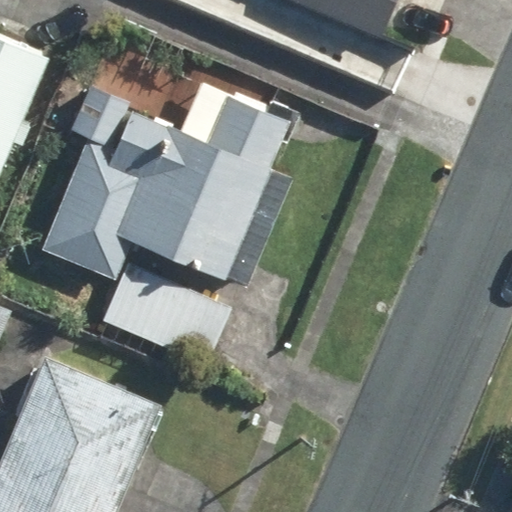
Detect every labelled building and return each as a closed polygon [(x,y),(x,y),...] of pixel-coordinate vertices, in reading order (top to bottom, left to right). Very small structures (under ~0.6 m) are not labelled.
[(399,0),(293,0),(382,39),(399,0)] [(57,52),(0,26),(0,190),(22,137),(30,118),(57,52)] [(212,141),(135,110),(119,150),(112,147),(131,101),(90,84),(71,131),(88,138),(42,249),(118,281),(125,264),(134,241),(250,289),(297,177),(273,167),(292,121),(231,95),(212,141)] [(229,308),(125,264),(118,281),(102,319),(206,362),(229,308)] [(0,330),(10,307),(0,303),(0,330)] [(123,511),(166,407),(47,359),(0,474),(0,511),(123,511)]
